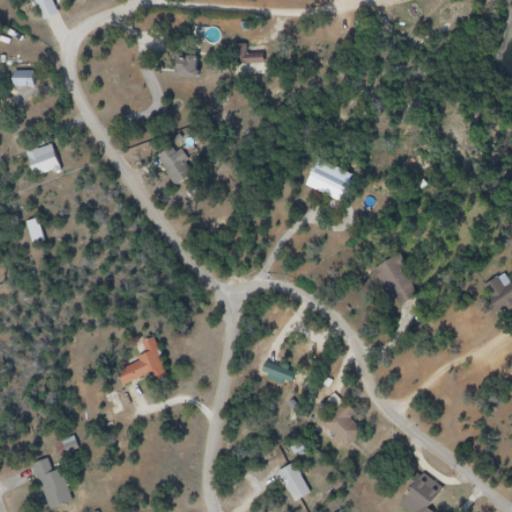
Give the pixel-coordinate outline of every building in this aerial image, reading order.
[(44,0),(41,2),(53,27),(70,19),(63,6),(75,0),(44,0)] [(240,46),(240,66),(266,66),(266,55),(248,55),(248,46),(240,46)] [(199,57),(178,57),(178,79),(199,79),(199,57)] [(197,67),(197,75),(187,74),(186,80),(188,80),(187,86),(208,89),(209,80),(206,80),(207,68),(197,67)] [(21,72),(21,94),(42,95),(43,72),(21,72)] [(34,157),(42,181),(68,173),(60,148),(34,157)] [(166,158),(176,176),(170,180),(181,199),(197,190),(194,185),(205,178),(192,154),(185,158),(181,150),(166,158)] [(326,165),(314,192),(349,207),(360,181),(326,165)] [(34,246),(45,243),(41,220),(29,222),(34,246)] [(411,259),(386,277),(411,313),(436,294),(411,259)] [(511,283),(489,296),(504,321),(511,317),(511,318),(511,283)] [(153,346),(156,355),(146,359),(148,364),(122,374),(128,391),(158,380),(161,389),(178,383),(163,342),(153,346)] [(359,397),(351,403),(344,393),(332,401),(338,410),(326,418),(346,447),(350,444),(354,449),(361,445),(359,442),(368,436),(359,423),(371,415),(359,397)] [(69,454),(79,449),(76,443),(66,447),(69,454)] [(43,468),(57,511),(68,511),(83,507),(71,473),(64,475),(59,462),(43,468)] [(302,465),(284,475),(303,509),(321,498),(302,465)] [(432,481),(413,511),(414,511),(444,511),(448,506),(435,498),(442,487),(432,481)]
